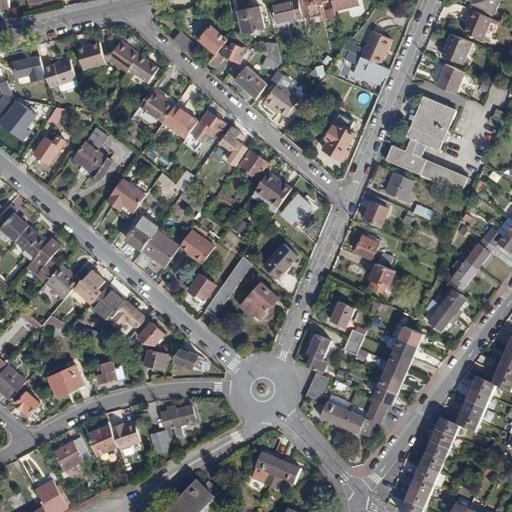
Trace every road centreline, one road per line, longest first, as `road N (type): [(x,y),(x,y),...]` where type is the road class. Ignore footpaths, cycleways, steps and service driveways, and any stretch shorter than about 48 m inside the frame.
road 1 (residential): [(0,159),(245,374)]
road 2 (residential): [(133,3),(144,26),(344,202)]
road 3 (residential): [(511,298),(358,498)]
road 4 (residential): [(26,439),(84,410),(150,392),(239,389)]
road 5 (residential): [(428,0),(344,202)]
road 6 (residential): [(344,202),(276,371)]
road 7 (residential): [(259,413),(257,427),(147,491),(132,511)]
road 8 (unknown): [(399,69),(480,109),(481,128),(463,165)]
road 9 (residential): [(133,3),(0,36)]
road 10 (residential): [(279,408),(358,498)]
